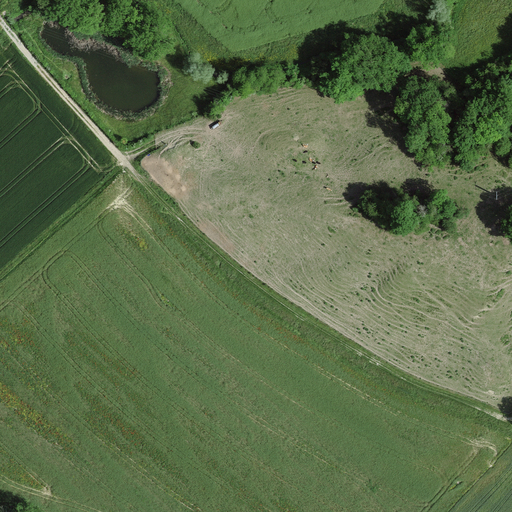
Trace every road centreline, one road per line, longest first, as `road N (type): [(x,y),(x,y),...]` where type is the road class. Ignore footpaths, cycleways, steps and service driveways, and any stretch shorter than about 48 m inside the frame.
road 1 (track): [(506,420),(400,377),(304,320),(207,244),(125,161)]
road 2 (track): [(121,157),(0,18)]
road 3 (track): [(125,161),(0,277)]
